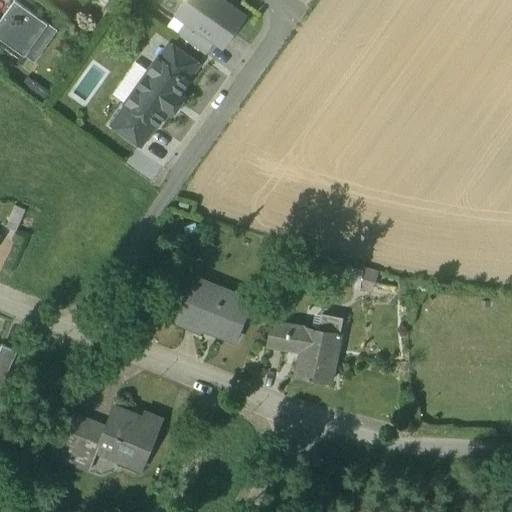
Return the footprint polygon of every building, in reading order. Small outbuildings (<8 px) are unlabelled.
[(248,11),(232,0),(181,0),(174,10),(185,18),(214,39),(223,45),(248,11)] [(39,16),(18,2),(0,27),(0,36),(11,45),(4,54),(21,66),(28,57),(37,64),(60,32),(53,27),(58,20),(44,10),(39,16)] [(214,39),(185,18),(177,29),(206,50),(214,39)] [(170,39),(160,54),(158,53),(125,100),(127,101),(155,121),(157,122),(168,107),(172,110),(184,93),(180,90),(190,76),(188,75),(199,60),(170,39)] [(155,121),(127,101),(112,121),(141,142),(155,121)] [(25,207),(15,202),(6,222),(16,227),(25,207)] [(252,295),(198,274),(180,318),(201,327),(203,323),(235,336),(252,295)] [(341,330),(273,317),(269,340),(290,344),(290,342),(302,345),(296,371),(307,373),(306,374),(312,375),(312,374),(331,378),(341,330)] [(18,347),(3,340),(0,346),(0,378),(3,380),(18,347)] [(145,416),(115,404),(107,423),(92,417),(83,441),(142,465),(162,414),(148,408),(145,416)] [(92,417),(74,410),(55,450),(70,456),(77,439),(83,441),(92,417)] [(315,449),(303,456),(307,465),(320,458),(315,449)]
